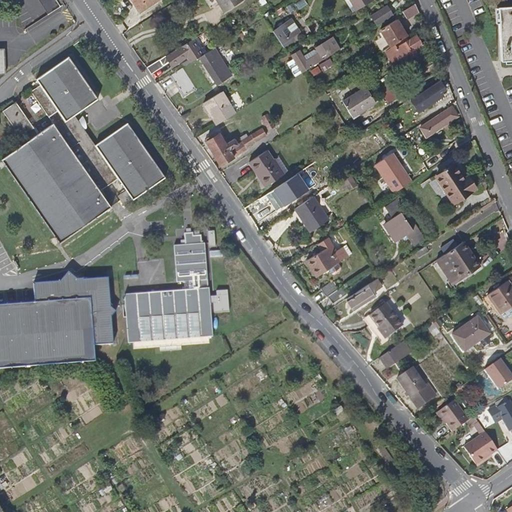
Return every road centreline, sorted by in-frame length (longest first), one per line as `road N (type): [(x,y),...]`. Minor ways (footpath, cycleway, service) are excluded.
road 1 (residential): [(472,502),(301,308),(79,0)]
road 2 (residential): [(425,0),(511,209)]
